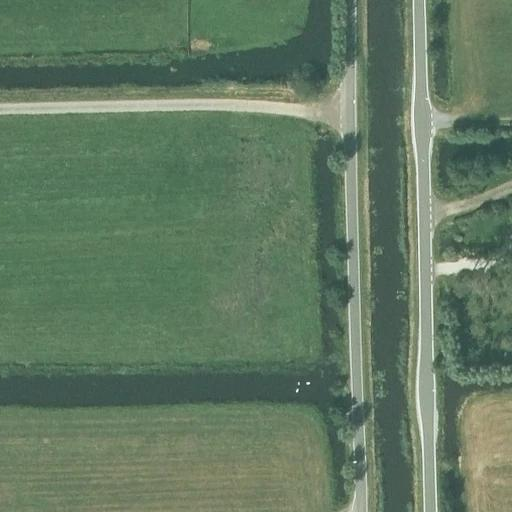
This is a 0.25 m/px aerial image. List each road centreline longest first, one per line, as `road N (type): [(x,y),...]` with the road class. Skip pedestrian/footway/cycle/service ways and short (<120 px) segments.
road 1 (tertiary): [(433,511),(419,0)]
road 2 (unclassified): [(360,511),(347,0)]
